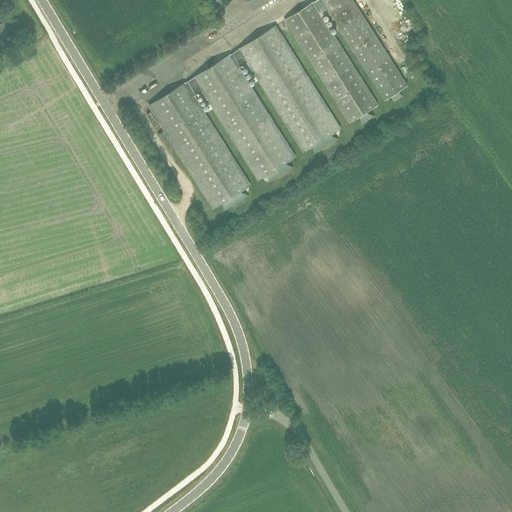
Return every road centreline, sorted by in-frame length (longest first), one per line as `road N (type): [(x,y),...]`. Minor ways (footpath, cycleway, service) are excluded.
road 1 (tertiary): [(246,413),(247,375),(233,321),(43,0)]
road 2 (unclassified): [(344,511),(296,430),(275,416),(246,413)]
road 3 (tertiary): [(171,511),(214,474),(246,413)]
